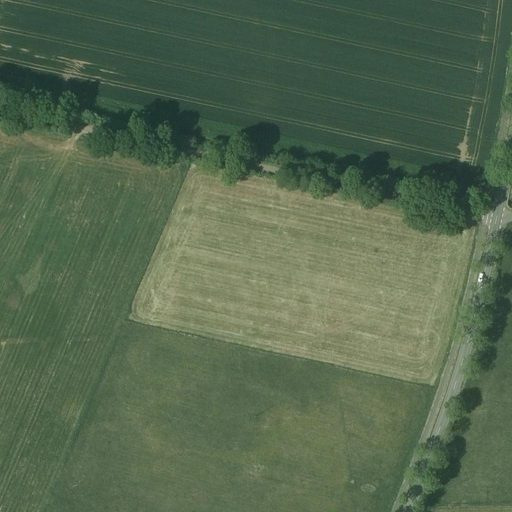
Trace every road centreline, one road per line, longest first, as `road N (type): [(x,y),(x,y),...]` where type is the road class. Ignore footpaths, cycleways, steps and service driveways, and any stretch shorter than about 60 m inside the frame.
road 1 (residential): [(501,212),(0,101)]
road 2 (tertiary): [(501,212),(451,399),(407,511)]
